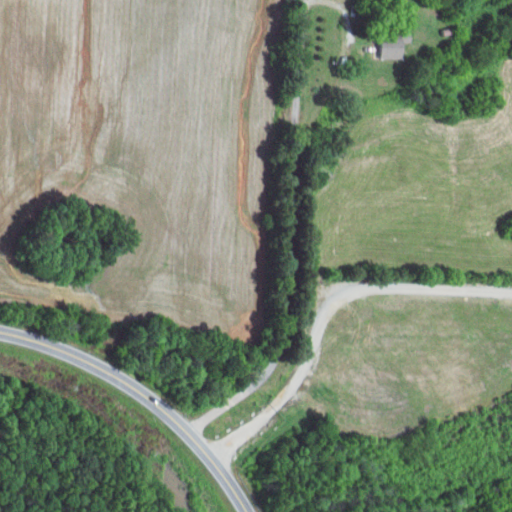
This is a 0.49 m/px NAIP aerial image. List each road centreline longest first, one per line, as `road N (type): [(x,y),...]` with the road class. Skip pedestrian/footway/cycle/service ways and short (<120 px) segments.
road 1 (residential): [(188,431),(261,379),(275,359),(303,0)]
road 2 (tertiary): [(251,511),(200,443),(137,382),(79,353),(0,335)]
